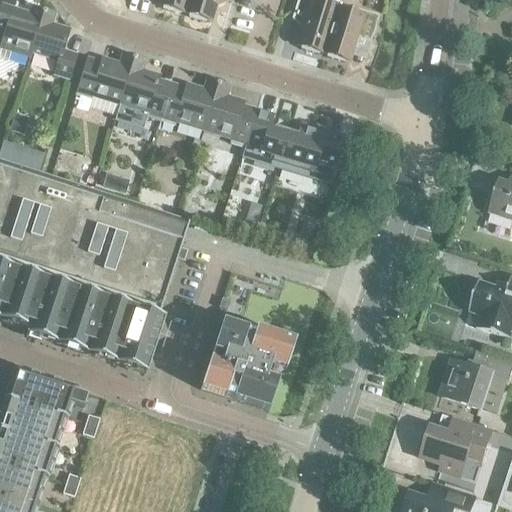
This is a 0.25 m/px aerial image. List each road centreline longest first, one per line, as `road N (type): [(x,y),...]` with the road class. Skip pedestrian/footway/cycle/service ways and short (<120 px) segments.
road 1 (tertiary): [(323,452),(429,124)]
road 2 (residential): [(245,423),(171,403),(222,246)]
road 3 (unclassified): [(75,0),(95,20),(252,68)]
road 4 (unclassified): [(252,68),(429,124)]
road 5 (tertiary): [(429,124),(445,0)]
